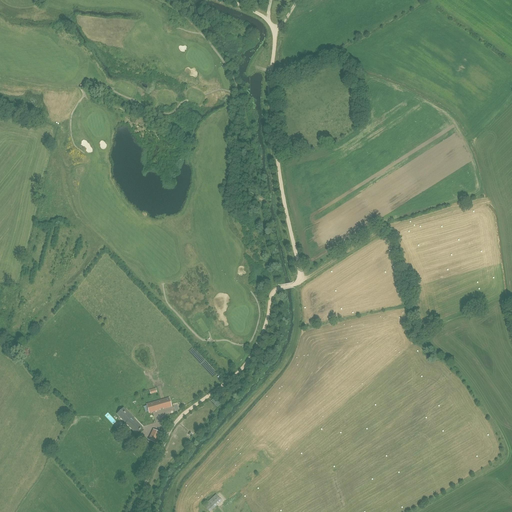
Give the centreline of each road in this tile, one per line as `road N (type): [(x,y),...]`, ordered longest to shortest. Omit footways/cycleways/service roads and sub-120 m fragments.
road 1 (track): [(302,280),(271,120),(273,27),(227,0)]
road 2 (track): [(302,280),(381,231),(487,201),(500,213),(511,298)]
road 3 (track): [(179,417),(241,369),(262,335),(275,289)]
